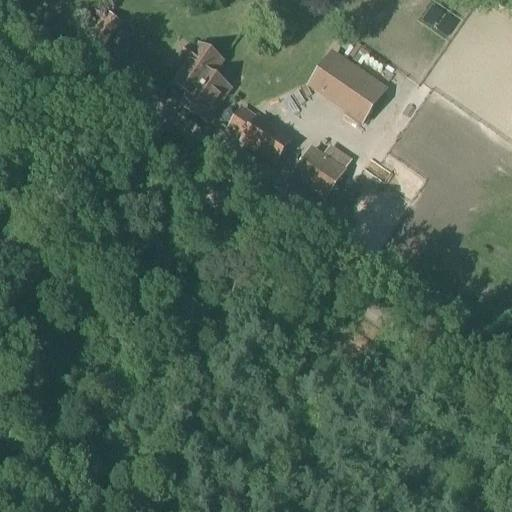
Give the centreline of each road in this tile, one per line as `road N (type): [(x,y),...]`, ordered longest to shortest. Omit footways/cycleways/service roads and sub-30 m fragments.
road 1 (track): [(511,418),(248,240)]
road 2 (unclassified): [(248,240),(0,77)]
